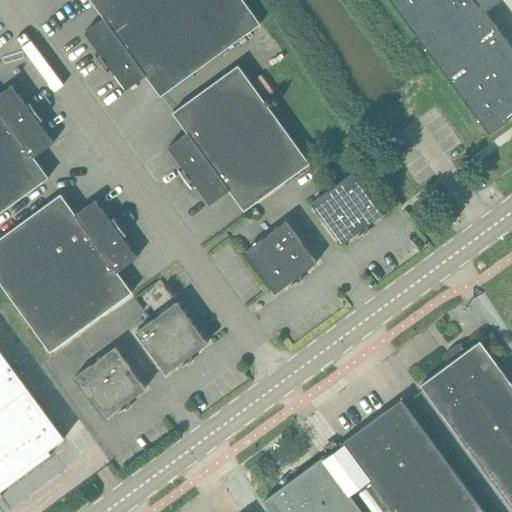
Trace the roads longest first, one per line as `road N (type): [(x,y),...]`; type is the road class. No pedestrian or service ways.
road 1 (unclassified): [(280,383),(7,0)]
road 2 (unclassified): [(280,383),(511,212)]
road 3 (unclassified): [(106,511),(280,383)]
